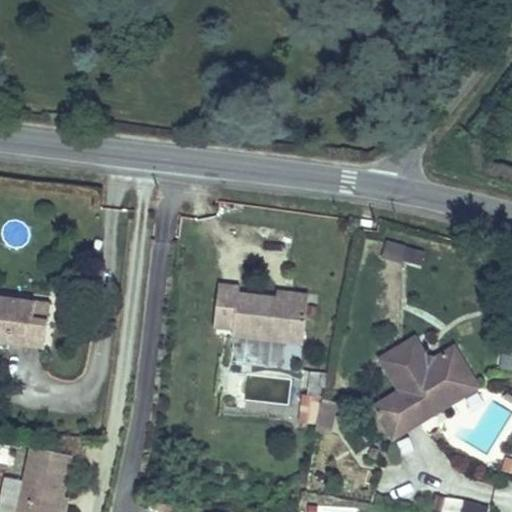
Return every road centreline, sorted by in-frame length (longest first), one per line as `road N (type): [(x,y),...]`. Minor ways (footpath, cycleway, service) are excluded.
road 1 (tertiary): [(395,187),(0,140)]
road 2 (unknown): [(195,163),(141,511)]
road 3 (unclassified): [(511,16),(420,134),(395,187)]
road 4 (tertiary): [(511,219),(395,187)]
